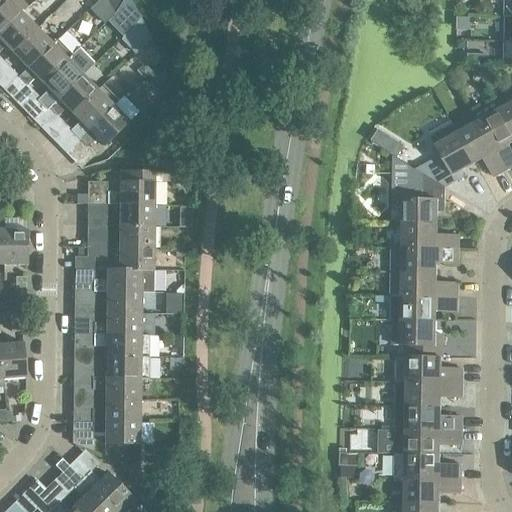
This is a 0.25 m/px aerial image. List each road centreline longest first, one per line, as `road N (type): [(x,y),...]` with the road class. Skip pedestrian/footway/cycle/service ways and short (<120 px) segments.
road 1 (residential): [(0,474),(38,427),(47,303),(42,184),(0,127)]
road 2 (residential): [(511,213),(494,252),(490,468),(506,511)]
road 3 (tertiary): [(264,289),(317,0)]
road 4 (tertiary): [(264,289),(223,511)]
road 5 (tertiary): [(263,511),(271,334),(264,289)]
